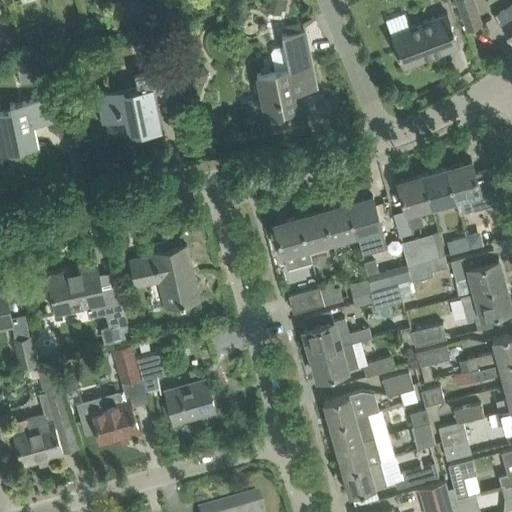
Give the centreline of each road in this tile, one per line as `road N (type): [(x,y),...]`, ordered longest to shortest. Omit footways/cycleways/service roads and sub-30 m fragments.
road 1 (residential): [(286,441),(214,180)]
road 2 (residential): [(286,441),(40,511)]
road 3 (unclassified): [(0,223),(214,180)]
road 4 (unclassified): [(214,180),(385,141)]
road 5 (residential): [(385,141),(327,0)]
road 6 (unclassified): [(385,141),(505,81)]
